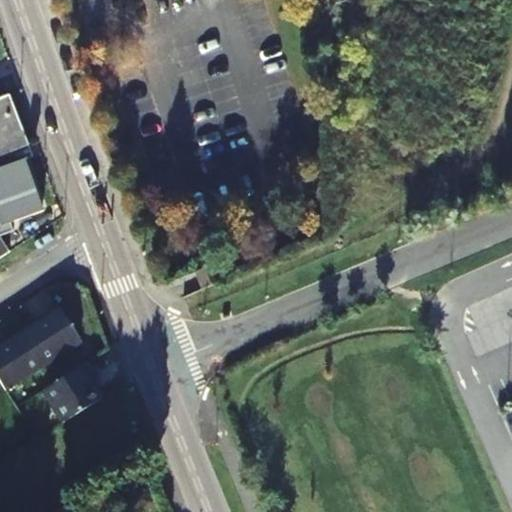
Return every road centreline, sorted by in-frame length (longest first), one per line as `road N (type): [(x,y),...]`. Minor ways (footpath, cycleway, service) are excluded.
road 1 (tertiary): [(209,511),(99,236)]
road 2 (tertiary): [(99,236),(18,0)]
